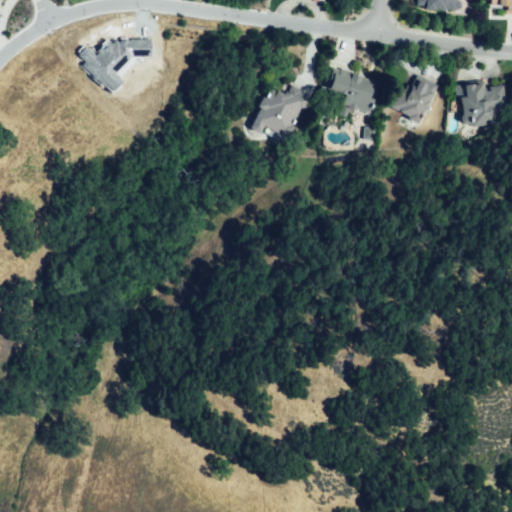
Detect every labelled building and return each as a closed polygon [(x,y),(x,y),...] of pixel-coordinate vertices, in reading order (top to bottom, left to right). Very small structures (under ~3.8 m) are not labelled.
[(415,0),(415,3),(425,4),(425,9),(463,13),(463,4),(457,4),(457,0),(415,0)] [(511,0),(491,0),(491,2),(503,4),(503,10),(511,11),(511,0)] [(334,74),(350,79),(353,72),(362,76),(360,80),(378,86),(368,115),(342,106),(346,95),(329,89),(334,74)] [(390,107),(400,88),(407,92),(416,76),(435,87),(417,121),(390,107)] [(452,86),(460,127),(490,121),(487,106),(497,104),(494,88),(487,89),(485,79),(452,86)] [(313,99),(290,87),(286,94),(272,86),(251,127),(277,140),(290,116),(301,122),(313,99)]
